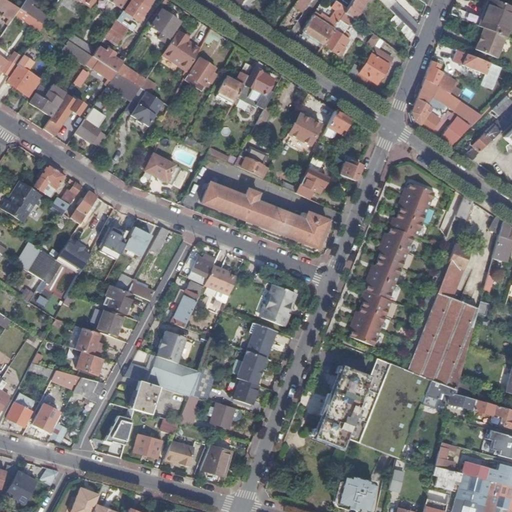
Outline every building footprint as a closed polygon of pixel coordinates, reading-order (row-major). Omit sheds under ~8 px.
[(4,0),(0,0),(0,4),(7,9),(0,19),(0,38),(15,16),(20,9),(4,0)] [(25,0),(20,9),(29,16),(44,25),(49,17),(31,5),(34,0),(25,0)] [(148,8),(135,0),(131,0),(117,21),(121,24),(123,22),(125,23),(126,21),(124,19),(125,17),(130,20),(132,18),(139,22),(148,8)] [(166,0),(164,0),(159,9),(162,11),(151,27),(163,35),(161,37),(163,39),(165,36),(168,39),(179,23),(165,13),(171,3),(166,0)] [(244,0),(240,7),(249,12),(256,0),(244,0)] [(298,0),(293,7),(302,12),(310,0),(298,0)] [(353,0),(344,13),(353,19),(356,21),(358,19),(356,17),(367,0),(353,0)] [(396,15),(415,34),(419,25),(393,0),(382,0),(381,1),(396,15)] [(507,38),(511,23),(511,7),(493,0),(485,0),(479,16),(483,17),(479,26),(483,28),(506,37),(507,38)] [(303,32),(323,45),(344,13),(334,5),(329,12),(334,15),(325,29),(321,26),(323,24),(322,24),(323,23),(314,16),(303,32)] [(453,7),(450,15),(463,20),(465,12),(453,7)] [(29,16),(20,9),(15,16),(25,22),(29,16)] [(344,13),(323,45),(340,56),(346,48),(344,47),(351,36),(345,31),(353,19),(344,13)] [(390,21),(412,42),(415,34),(396,15),(390,21)] [(44,25),(29,16),(25,22),(39,31),(44,25)] [(117,21),(116,21),(105,37),(117,46),(128,29),(121,24),(117,21)] [(497,58),(506,37),(483,28),(475,50),(497,58)] [(221,36),(211,29),(204,42),(210,46),(214,40),(218,42),(221,36)] [(177,33),(163,54),(189,70),(199,51),(186,43),(188,40),(177,33)] [(72,35),(68,41),(92,57),(96,50),(72,35)] [(379,39),(374,47),(378,50),(383,41),(379,39)] [(186,43),(199,51),(200,49),(188,40),(186,43)] [(92,57),(68,41),(61,51),(85,67),(86,64),(92,57)] [(96,50),(92,57),(116,72),(121,63),(112,57),(114,54),(107,49),(105,52),(98,47),(96,50)] [(374,47),(361,69),(358,73),(376,84),(392,59),(378,50),(374,47)] [(495,79),(500,68),(457,51),(453,62),(458,64),(491,77),(495,79)] [(25,53),(21,58),(17,65),(18,66),(7,83),(28,97),(39,81),(27,73),(34,63),(31,62),(34,59),(25,53)] [(0,57),(0,74),(2,72),(9,77),(17,65),(21,58),(14,54),(8,63),(0,57)] [(116,72),(92,57),(86,64),(111,80),(116,72)] [(188,76),(204,87),(205,87),(208,83),(210,84),(212,82),(213,83),(217,76),(214,73),(216,70),(199,59),(188,76)] [(440,65),(431,61),(424,79),(432,82),(437,86),(440,88),(451,95),(456,99),(461,92),(453,87),(456,83),(438,71),(440,65)] [(244,85),(253,67),(244,62),(234,82),(226,78),(218,92),(235,101),(237,98),(244,85)] [(355,64),(346,77),(353,81),(358,73),(361,69),(355,64)] [(489,83),(491,77),(458,64),(456,69),(489,83)] [(245,86),(244,85),(237,98),(256,108),(257,106),(264,110),(273,93),(267,90),(273,79),(254,69),(245,86)] [(140,88),(116,72),(111,80),(109,82),(107,85),(121,96),(131,102),(140,88)] [(87,77),(81,73),(73,84),(67,93),(66,95),(68,97),(74,89),(80,93),(87,83),(85,81),(87,77)] [(200,92),(204,87),(188,76),(185,81),(200,92)] [(146,79),(140,88),(146,92),(151,95),(156,87),(146,79)] [(432,82),(424,79),(411,112),(414,122),(423,128),(429,132),(437,118),(428,113),(431,108),(426,104),(437,86),(432,82)] [(146,92),(140,88),(131,102),(124,112),(137,120),(136,121),(141,124),(141,123),(147,127),(162,104),(146,93),(146,92)] [(448,100),(451,95),(440,88),(437,93),(448,100)] [(216,95),(233,104),(235,101),(218,92),(216,95)] [(29,103),(50,117),(60,101),(47,93),(43,100),(35,95),(29,103)] [(66,97),(43,129),(53,136),(70,111),(78,116),(84,107),(76,101),(75,103),(66,97)] [(498,117),(511,103),(511,102),(506,97),(492,111),(498,117)] [(455,109),(462,114),(468,106),(460,101),(455,109)] [(467,118),(473,110),(468,106),(462,114),(467,118)] [(468,158),(472,160),(511,120),(511,108),(464,155),(468,158)] [(269,114),(263,111),(256,124),(262,127),(269,114)] [(349,120),(334,111),(325,131),(332,134),(334,132),(336,133),(338,134),(341,129),(344,130),(349,120)] [(296,124),(293,123),(287,134),(291,136),(288,140),(294,143),(296,139),(310,146),(320,126),(301,116),(296,124)] [(84,120),(75,134),(91,144),(100,130),(84,120)] [(451,146),(461,135),(448,127),(440,139),(451,146)] [(457,150),(460,153),(471,142),(466,137),(454,148),(457,150)] [(184,143),(207,154),(209,149),(186,138),(184,143)] [(209,149),(207,154),(226,162),(228,158),(209,149)] [(239,156),(234,166),(263,179),(268,169),(261,165),(265,156),(250,150),(246,159),(239,156)] [(175,166),(152,154),(144,171),(166,182),(175,166)] [(307,169),(317,174),(322,164),(312,159),(307,169)] [(339,175),(355,182),(361,166),(350,162),(349,165),(343,163),(339,175)] [(64,176),(48,165),(43,174),(40,178),(34,187),(41,192),(46,186),(47,183),(51,185),(56,189),(64,176)] [(296,193),(310,200),(313,191),(318,193),(321,187),(323,188),(327,179),(317,174),(307,169),(296,193)] [(82,187),(71,180),(69,183),(74,187),(71,192),(77,195),(82,187)] [(43,197),(20,182),(11,196),(14,198),(10,202),(5,198),(0,205),(0,207),(22,223),(35,204),(37,206),(39,202),(37,201),(39,198),(42,199),(43,197)] [(352,330),(351,331),(349,337),(373,347),(390,301),(388,301),(413,236),(415,237),(433,192),(409,183),(407,189),(406,190),(408,191),(407,194),(405,193),(401,203),(403,204),(402,207),(400,206),(400,207),(395,218),(395,219),(397,220),(396,223),(394,223),(391,228),(390,227),(387,234),(380,253),(375,266),(367,285),(365,291),(366,292),(364,298),(367,298),(365,302),(363,301),(363,302),(359,313),(358,314),(360,314),(359,318),(357,317),(353,327),(355,328),(354,331),(352,330)] [(307,217),(302,214),(299,220),(255,203),(258,195),(248,191),(245,199),(209,185),(202,204),(238,218),(240,212),(249,216),(247,222),(318,250),(328,223),(308,215),(307,217)] [(406,190),(407,189),(404,188),(397,206),(400,207),(400,206),(401,203),(405,193),(406,190)] [(62,193),(59,198),(70,205),(77,195),(71,192),(67,197),(62,193)] [(97,198),(88,192),(70,219),(80,225),(97,198)] [(472,202),(464,197),(456,217),(465,220),(472,202)] [(59,198),(55,204),(66,211),(70,205),(59,198)] [(66,211),(55,204),(50,210),(61,218),(66,211)] [(502,222),(495,217),(488,229),(498,235),(502,222)] [(111,244),(122,248),(131,227),(112,219),(104,236),(112,240),(111,244)] [(511,228),(502,222),(498,235),(491,261),(494,262),(495,259),(507,263),(511,244),(511,228)] [(80,241),(85,229),(77,226),(71,237),(80,241)] [(151,236),(133,228),(122,248),(140,257),(151,236)] [(168,230),(161,228),(149,251),(159,255),(168,230)] [(377,252),(380,253),(387,234),(384,233),(377,252)] [(70,239),(56,261),(61,264),(64,260),(78,269),(76,273),(80,275),(80,274),(82,270),(90,256),(73,246),(76,243),(70,239)] [(24,254),(33,260),(40,250),(31,244),(24,254)] [(440,285),(406,371),(430,380),(438,383),(455,390),(458,380),(461,370),(468,346),(474,322),(478,309),(451,299),(470,251),(455,245),(440,285)] [(56,261),(40,249),(40,250),(33,260),(30,265),(27,270),(43,281),(37,291),(41,293),(47,284),(49,285),(61,264),(56,261)] [(84,271),(82,270),(80,274),(90,278),(100,258),(93,255),(84,271)] [(204,277),(201,284),(204,285),(207,279),(206,278),(214,260),(207,256),(205,260),(198,257),(191,271),(204,277)] [(27,270),(30,265),(23,260),(22,261),(18,259),(15,263),(27,270)] [(364,284),(367,285),(375,266),(372,265),(364,284)] [(223,270),(213,266),(207,279),(204,285),(218,291),(215,297),(216,299),(226,304),(236,277),(222,272),(223,270)] [(191,271),(188,278),(201,284),(204,277),(191,271)] [(493,277),(487,275),(484,285),(491,287),(493,277)] [(133,281),(127,292),(149,301),(153,292),(134,284),(135,282),(133,281)] [(190,282),(170,323),(184,328),(203,288),(190,282)] [(110,286),(105,296),(111,299),(108,307),(124,314),(132,295),(110,286)] [(296,294),(274,286),(262,319),(283,327),(296,294)] [(30,303),(35,294),(27,289),(21,297),(30,303)] [(80,300),(69,295),(56,319),(67,323),(80,300)] [(122,316),(104,309),(95,332),(100,334),(114,339),(122,316)] [(349,330),(351,331),(352,330),(353,327),(357,317),(358,314),(359,313),(356,312),(349,330)] [(266,359),(276,332),(254,323),(250,333),(253,334),(246,351),(266,359)] [(82,328),(75,351),(82,353),(98,358),(101,350),(95,348),(97,343),(100,334),(95,332),(82,328)] [(159,348),(156,356),(177,363),(185,338),(166,331),(163,339),(161,339),(158,347),(159,348)] [(267,371),(271,360),(266,359),(246,351),(236,378),(241,380),(256,385),(262,370),(267,371)] [(98,358),(82,353),(77,369),(97,375),(102,359),(98,358)] [(156,356),(146,383),(159,388),(189,397),(190,395),(194,385),(198,371),(177,363),(156,356)] [(375,358),(368,378),(340,367),(332,389),(318,427),(313,439),(340,450),(345,438),(345,439),(374,450),(395,458),(397,460),(413,420),(430,380),(406,371),(375,358)] [(56,371),(32,364),(28,372),(52,378),(56,371)] [(0,377),(0,378),(11,387),(20,376),(9,367),(0,377)] [(216,372),(202,367),(201,369),(193,396),(199,398),(208,400),(216,372)] [(75,376),(56,371),(52,378),(51,380),(71,388),(75,376)] [(104,384),(81,378),(75,389),(91,396),(90,399),(96,402),(104,384)] [(252,405),(258,386),(256,385),(241,380),(235,399),(252,405)] [(455,394),(470,398),(473,384),(458,380),(455,390),(455,394)] [(0,389),(4,383),(1,381),(0,381),(0,410),(9,397),(0,391),(0,389)] [(159,388),(146,383),(139,381),(130,409),(151,415),(159,388)] [(447,403),(472,409),(475,400),(470,398),(455,394),(455,390),(438,383),(437,386),(436,390),(450,394),(447,403)] [(435,396),(436,390),(437,386),(431,384),(427,394),(435,396)] [(34,401),(19,393),(6,418),(23,428),(31,412),(29,411),(34,401)] [(190,395),(189,397),(179,423),(191,426),(195,417),(192,416),(199,398),(193,396),(190,395)] [(475,400),(472,409),(492,415),(494,405),(475,400)] [(230,430),(236,409),(215,402),(213,407),(210,406),(207,416),(210,417),(208,423),(230,430)] [(511,428),(511,409),(497,406),(495,414),(502,416),(501,420),(504,421),(503,426),(511,428)] [(43,413),(39,411),(32,424),(48,432),(55,419),(49,416),(50,413),(44,410),(43,413)] [(162,419),(158,430),(171,434),(175,424),(162,419)] [(66,424),(60,421),(51,437),(58,440),(66,424)] [(504,444),(506,434),(496,431),(494,441),(504,444)] [(161,441),(138,435),(133,452),(157,458),(161,441)] [(172,441),(164,459),(174,462),(174,461),(180,463),(179,464),(189,467),(192,456),(190,455),(192,447),(172,441)] [(455,451),(456,447),(440,442),(434,466),(453,472),(456,462),(445,459),(448,449),(455,451)] [(210,446),(200,469),(222,475),(227,459),(230,460),(232,452),(210,446)] [(395,458),(388,489),(399,492),(406,463),(403,462),(397,460),(395,458)] [(487,481),(511,487),(511,467),(499,464),(498,471),(466,462),(462,474),(487,481)] [(450,492),(456,493),(461,474),(456,473),(453,472),(434,466),(432,473),(432,475),(437,476),(435,486),(450,490),(450,492)] [(45,467),(38,481),(50,486),(56,472),(45,467)] [(35,481),(16,471),(4,494),(16,500),(22,490),(28,494),(35,481)] [(511,511),(511,506),(496,503),(493,511),(479,511),(487,481),(462,474),(461,474),(456,493),(450,511),(511,511)] [(336,503),(358,509),(366,481),(350,477),(350,479),(343,478),(336,503)] [(366,481),(358,509),(367,511),(374,485),(367,484),(368,481),(366,481)] [(493,511),(496,503),(511,506),(511,487),(487,481),(479,511),(493,511)] [(91,511),(95,505),(98,495),(80,488),(70,511),(91,511)] [(448,495),(428,489),(425,499),(446,505),(448,495)] [(23,504),(28,494),(22,490),(16,500),(23,504)] [(422,511),(443,511),(446,505),(425,499),(422,511)]
